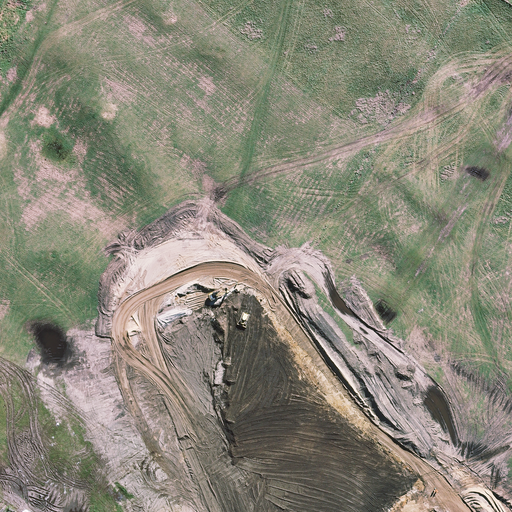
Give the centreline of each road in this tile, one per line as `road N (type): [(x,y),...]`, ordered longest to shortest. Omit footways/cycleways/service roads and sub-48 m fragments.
road 1 (unknown): [(0,333),(511,120)]
road 2 (unknown): [(511,149),(0,361)]
